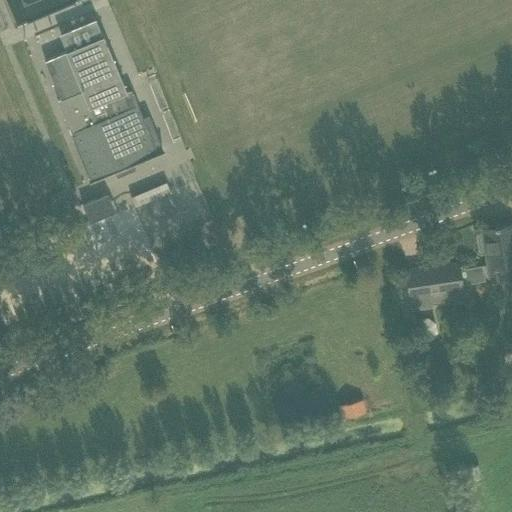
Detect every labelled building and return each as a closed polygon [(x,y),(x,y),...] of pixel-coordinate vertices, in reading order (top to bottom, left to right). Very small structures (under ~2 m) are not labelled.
[(102,37),(44,61),(60,98),(57,99),(72,134),(71,135),(90,181),(115,171),(133,163),(158,153),(143,118),(131,89),(124,91),(102,37)] [(166,181),(132,195),(137,207),(171,193),(166,181)] [(82,204),(86,213),(90,222),(112,213),(104,194),(82,204)] [(507,283),(511,281),(511,223),(481,229),(482,232),(476,234),(479,249),(485,249),(488,266),(504,264),(507,283)] [(430,296),(463,291),(461,281),(458,261),(405,269),(408,289),(411,310),(432,307),(430,296)] [(423,359),(427,378),(436,376),(432,357),(423,359)] [(361,399),(338,404),(341,418),(364,413),(361,399)]
